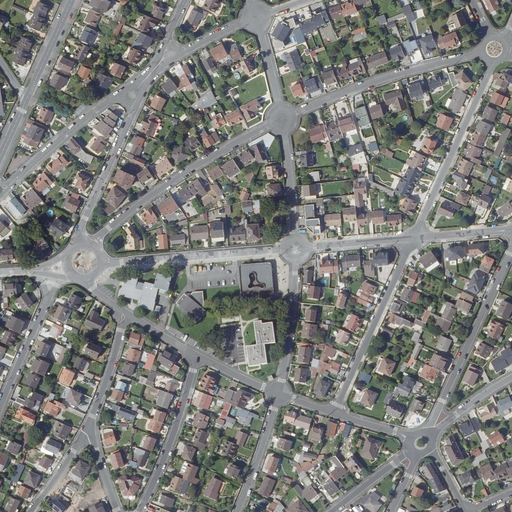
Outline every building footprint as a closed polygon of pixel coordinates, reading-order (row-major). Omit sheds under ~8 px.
[(14,0),(12,9),(26,14),(27,10),(17,7),(19,0),(14,0)] [(111,0),(92,0),(90,5),(107,12),(111,0)] [(216,0),(207,0),(205,7),(216,12),(221,2),(218,1),(216,0)] [(484,0),(489,9),(491,12),(499,8),(497,5),(494,0),(484,0)] [(39,2),(33,13),(35,14),(44,18),(49,6),(39,2)] [(345,16),(358,11),(354,2),(341,7),(344,15),(345,16)] [(159,7),(160,5),(154,3),(152,5),(156,7),(152,14),(161,19),(165,10),(159,7)] [(121,4),(114,20),(119,22),(122,16),(127,6),(121,4)] [(341,7),(340,5),(330,9),(333,19),(344,15),(341,7)] [(409,5),(402,8),(404,13),(405,16),(412,13),(409,5)] [(195,7),(193,10),(203,14),(201,19),(204,21),(208,13),(195,7)] [(91,9),(85,21),(95,26),(101,14),(91,9)] [(415,19),(424,17),(422,9),(413,12),(415,19)] [(186,25),(196,29),(201,19),(203,14),(193,10),(186,25)] [(330,21),(326,11),(317,14),(312,16),(313,19),(315,23),(317,28),(326,24),(326,23),(330,21)] [(453,17),(458,29),(466,25),(462,13),(453,17)] [(29,26),(40,30),(45,19),(44,18),(35,14),(29,26)] [(155,27),(157,20),(145,15),(140,28),(149,32),(152,26),(155,27)] [(287,21),(290,28),(297,26),(294,18),(287,21)] [(313,19),(299,24),(301,28),(304,36),(318,30),(317,28),(315,23),(313,19)] [(394,20),(387,22),(390,29),(397,27),(394,20)] [(283,40),(290,28),(280,23),(273,35),(283,40)] [(382,29),(380,25),(366,31),(358,34),(352,36),(355,42),(369,36),(368,35),(382,29)] [(92,45),(98,32),(86,26),(81,40),(92,45)] [(304,36),(301,28),(294,31),(299,45),(306,42),(304,36)] [(382,29),(386,40),(392,38),(391,35),(388,36),(385,28),(382,29)] [(149,47),(154,38),(142,33),(137,42),(149,47)] [(455,33),(441,38),(445,48),(446,50),(456,46),(455,43),(458,41),(455,33)] [(431,35),(419,39),(425,55),(432,52),(431,48),(436,47),(431,35)] [(23,37),(17,49),(18,49),(28,54),(33,42),(23,37)] [(441,38),(436,40),(440,49),(445,48),(441,38)] [(409,40),(403,42),(405,48),(406,47),(408,53),(414,51),(414,49),(418,48),(415,40),(410,42),(409,40)] [(76,57),(84,61),(91,48),(81,43),(79,47),(80,48),(79,51),(78,51),(77,51),(76,52),(76,53),(76,54),(77,54),(78,54),(76,57)] [(212,50),(218,61),(229,55),(226,49),(225,48),(223,44),(212,50)] [(233,63),(243,58),(236,44),(229,47),(229,46),(225,48),(226,49),(229,55),(231,60),(233,63)] [(132,47),(129,46),(123,59),(135,65),(141,52),(132,47)] [(401,46),(390,50),(394,60),(397,58),(398,60),(398,61),(402,59),(402,58),(401,57),(405,55),(401,46)] [(13,61),(24,66),(29,54),(28,54),(18,49),(13,61)] [(293,72),(302,68),(301,64),(296,51),(286,55),(288,60),(293,72)] [(389,62),(385,51),(371,57),(366,59),(370,68),(374,66),(375,67),(389,62)] [(74,62),(64,57),(59,67),(70,72),(74,62)] [(352,75),(352,76),(366,71),(361,57),(357,58),(358,61),(348,65),(352,75)] [(215,67),(211,59),(204,62),(208,70),(215,67)] [(255,70),(249,59),(241,63),(247,74),(255,70)] [(219,71),(233,63),(231,60),(220,66),(219,64),(216,65),(219,71)] [(348,65),(346,61),(342,62),(344,67),(334,71),(337,81),(352,75),(348,65)] [(126,67),(116,62),(111,73),(121,78),(126,67)] [(188,65),(183,68),(188,78),(193,75),(188,65)] [(87,79),(91,70),(82,66),(78,75),(87,79)] [(188,78),(183,68),(177,71),(183,82),(177,86),(178,88),(180,90),(185,86),(191,84),(190,81),(188,78)] [(334,71),(333,70),(323,74),(322,74),(327,85),(337,81),(334,71)] [(455,72),(450,73),(454,88),(460,83),(465,89),(473,82),(464,72),(457,78),(455,72)] [(114,79),(100,73),(98,78),(101,79),(98,84),(107,89),(110,83),(112,84),(114,79)] [(511,76),(504,73),(502,79),(511,83),(511,76)] [(62,89),(66,79),(56,74),(51,84),(62,89)] [(309,94),(313,92),(312,91),(323,86),(319,76),(304,82),(304,83),(309,94)] [(433,79),(428,80),(431,89),(443,86),(440,76),(433,78),(433,79)] [(168,83),(163,86),(169,94),(170,94),(175,90),(178,88),(177,86),(170,78),(167,80),(168,83)] [(511,83),(502,79),(499,78),(496,84),(506,88),(507,85),(511,86),(511,83)] [(301,95),(308,93),(304,83),(301,85),(301,83),(291,87),(295,96),(300,94),(301,95)] [(420,83),(409,86),(412,98),(424,94),(420,83)] [(459,112),(467,94),(457,89),(449,107),(453,109),(452,111),(457,114),(458,111),(459,112)] [(401,90),(384,95),(387,105),(395,102),(398,111),(407,108),(401,90)] [(202,105),(215,98),(212,91),(199,98),(200,100),(202,105)] [(509,99),(495,92),(491,101),(505,108),(509,99)] [(166,100),(157,95),(152,106),(161,110),(166,100)] [(217,100),(215,98),(202,105),(204,107),(217,100)] [(368,114),(363,99),(349,104),(352,113),(363,110),(365,115),(368,114)] [(192,106),(195,111),(202,105),(200,100),(192,106)] [(242,108),(248,120),(256,116),(253,111),(261,107),(257,100),(242,108)] [(74,110),(77,114),(86,108),(84,104),(74,110)] [(384,115),(381,104),(370,108),(373,119),(384,115)] [(204,109),(204,107),(202,105),(195,111),(193,113),(189,116),(190,119),(195,116),(194,114),(199,110),(201,111),(204,109)] [(487,107),(483,117),(493,121),(498,111),(487,107)] [(43,114),(39,121),(48,125),(54,114),(43,109),(41,113),(43,114)] [(230,126),(244,119),(239,109),(225,117),(230,126)] [(107,138),(108,139),(111,136),(109,135),(112,131),(111,130),(113,128),(117,123),(116,121),(119,118),(113,113),(110,116),(108,116),(104,121),(102,123),(101,122),(98,126),(96,125),(94,127),(95,128),(93,131),(96,134),(100,136),(105,141),(107,138)] [(226,123),(221,113),(216,115),(218,118),(211,122),(215,129),(226,123)] [(511,121),(511,115),(505,113),(501,124),(506,126),(508,120),(511,121)] [(448,130),(453,118),(442,114),(437,125),(448,130)] [(142,132),(152,136),(154,132),(152,132),(156,123),(153,122),(155,117),(150,115),(148,120),(145,119),(143,125),(145,126),(142,132)] [(357,128),(353,116),(338,120),(339,120),(343,133),(347,131),(357,128)] [(46,127),(29,120),(26,128),(28,128),(26,132),(24,131),(21,139),(25,141),(24,144),(36,149),(39,143),(38,143),(44,131),(46,132),(47,129),(46,127)] [(343,133),(339,120),(325,125),(328,134),(329,138),(343,133)] [(481,120),(477,130),(486,135),(491,125),(481,120)] [(328,134),(325,125),(321,126),(321,125),(316,126),(317,128),(309,130),(313,141),(324,137),(324,135),(328,134)] [(510,133),(511,130),(502,126),(500,129),(498,129),(496,134),(497,135),(497,136),(502,138),(501,139),(506,141),(507,140),(510,133)] [(486,135),(477,130),(471,144),(481,149),(482,146),(481,145),(486,135)] [(348,148),(353,164),(359,164),(364,163),(368,163),(368,162),(358,131),(355,132),(359,144),(348,148)] [(220,140),(217,132),(209,136),(208,134),(203,137),(208,147),(220,140)] [(141,148),(145,139),(136,135),(132,144),(135,145),(141,148)] [(105,146),(104,145),(107,142),(105,141),(100,136),(98,138),(91,147),(99,154),(105,146)] [(191,152),(202,145),(196,136),(185,143),(191,152)] [(432,153),(437,142),(428,138),(423,149),(432,153)] [(75,148),(72,150),(76,154),(82,149),(74,139),(70,143),(75,148)] [(376,142),(368,145),(370,152),(378,149),(376,142)] [(254,154),(258,163),(268,159),(261,144),(249,149),(253,154),(254,154)] [(471,144),(470,144),(468,148),(467,150),(465,153),(467,154),(466,158),(480,164),(481,161),(477,159),(481,149),(471,144)] [(140,156),(143,148),(141,148),(135,145),(131,152),(140,156)] [(190,155),(184,146),(172,153),(178,163),(190,155)] [(332,148),(326,148),(326,151),(330,151),(331,157),(335,156),(332,148)] [(91,164),(94,157),(86,153),(82,149),(76,154),(83,160),(91,164)] [(249,149),(239,156),(245,165),(249,163),(248,162),(254,157),(253,154),(249,149)] [(398,155),(384,149),(380,152),(396,159),(398,155)] [(314,165),(312,150),(302,151),(303,154),(300,154),(301,160),(303,159),(304,161),(302,162),(303,166),(314,165)] [(426,156),(417,152),(410,166),(421,171),(424,166),(422,165),(426,156)] [(129,154),(127,157),(133,161),(144,167),(147,161),(129,154)] [(55,175),(69,163),(63,156),(60,160),(59,159),(53,164),(52,162),(48,166),(55,175)] [(174,167),(168,158),(155,167),(161,176),(174,167)] [(460,168),(459,172),(468,176),(474,163),(462,158),(458,167),(460,168)] [(230,178),(241,170),(234,160),(223,167),(230,178)] [(493,170),(495,166),(487,162),(485,167),(493,170)] [(208,173),(214,181),(224,174),(219,166),(208,173)] [(279,172),(278,172),(277,166),(267,167),(269,179),(280,178),(279,172)] [(410,166),(403,179),(414,184),(415,184),(417,180),(419,181),(421,176),(419,175),(421,171),(410,166)] [(137,175),(143,183),(153,177),(148,168),(137,175)] [(131,187),(136,177),(119,169),(114,180),(131,187)] [(207,179),(201,170),(198,173),(203,182),(207,179)] [(320,180),(319,171),(312,172),(312,173),(310,173),(310,176),(313,176),(313,181),(320,180)] [(246,177),(251,184),(255,175),(253,172),(246,177)] [(465,176),(455,172),(453,177),(458,179),(455,186),(464,190),(467,183),(463,181),(465,176)] [(38,180),(33,184),(42,193),(48,187),(53,183),(44,173),(41,176),(41,177),(38,180)] [(84,190),(90,178),(79,173),(74,185),(84,190)] [(495,185),(498,178),(491,175),(489,182),(495,185)] [(401,178),(395,192),(406,197),(408,193),(410,193),(414,184),(403,179),(401,178)] [(197,197),(201,194),(202,196),(207,193),(198,179),(194,182),(195,183),(190,186),(195,195),(197,197)] [(358,180),(354,180),(355,194),(356,207),(361,206),(364,206),(363,200),(361,200),(360,194),(362,194),(367,193),(366,182),(358,183),(358,180)] [(370,185),(385,191),(385,187),(373,182),(369,180),(370,185)] [(316,194),(315,183),(304,185),(305,196),(316,194)] [(117,208),(128,192),(125,188),(117,184),(109,195),(110,196),(106,200),(112,204),(106,211),(110,213),(117,208)] [(268,185),(269,195),(282,194),(280,184),(268,185)] [(492,187),(486,184),(480,198),(477,204),(487,208),(491,198),(487,196),(492,187)] [(213,188),(219,197),(222,194),(216,185),(213,188)] [(183,189),(179,192),(186,201),(195,195),(190,186),(184,190),(183,189)] [(42,193),(45,196),(51,190),(48,187),(42,193)] [(393,196),(394,191),(385,187),(385,191),(385,192),(393,196)] [(36,205),(42,200),(33,189),(29,193),(29,194),(28,196),(27,195),(23,193),(20,196),(22,200),(30,208),(27,211),(29,213),(37,206),(36,205)] [(470,196),(460,191),(456,200),(466,205),(470,196)] [(71,197),(68,195),(64,205),(67,207),(76,211),(81,201),(78,200),(71,197)] [(166,217),(180,209),(172,196),(158,205),(166,217)] [(413,209),(417,201),(408,197),(407,197),(401,210),(412,215),(414,210),(413,209)] [(314,233),(326,233),(326,225),(325,215),(324,204),(323,199),(323,198),(304,200),(307,227),(314,233)] [(27,211),(16,199),(10,203),(22,216),(27,211)] [(243,209),(244,212),(254,211),(253,209),(261,208),(260,200),(243,202),(243,209)] [(461,205),(452,202),(450,206),(443,202),(438,212),(445,215),(446,214),(452,217),(456,209),(459,210),(461,205)] [(502,208),(498,210),(503,218),(511,211),(511,202),(510,204),(509,203),(501,208),(502,208)] [(22,216),(10,203),(5,208),(17,220),(22,216)] [(357,214),(357,208),(351,208),(351,207),(344,208),(345,220),(349,219),(352,219),(352,221),(358,220),(357,214)] [(147,213),(143,216),(149,225),(158,219),(152,209),(147,212),(147,213)] [(372,212),(373,222),(373,223),(384,222),(383,211),(372,212)] [(362,213),(357,214),(358,220),(358,228),(363,227),(363,224),(368,223),(367,213),(362,213)] [(326,225),(342,224),(341,214),(325,215),(326,225)] [(401,215),(388,216),(388,227),(399,226),(399,224),(402,224),(401,215)] [(68,227),(57,220),(50,230),(61,237),(68,227)] [(249,240),(261,239),(260,224),(248,225),(248,220),(244,220),(245,227),(246,239),(249,239),(249,240)] [(10,230),(0,221),(0,234),(4,237),(10,230)] [(224,223),(208,224),(208,226),(209,237),(209,238),(212,238),(213,242),(225,241),(224,223)] [(20,231),(14,224),(12,226),(17,233),(20,231)] [(202,239),(202,238),(209,237),(208,226),(191,228),(192,240),(202,239)] [(137,233),(133,227),(127,231),(131,237),(129,238),(131,242),(132,246),(131,246),(131,252),(143,251),(143,243),(142,243),(141,241),(140,241),(140,238),(137,234),(137,233)] [(160,249),(169,248),(167,227),(157,230),(159,235),(160,249)] [(240,227),(241,228),(231,229),(232,241),(246,240),(245,227),(240,227)] [(171,235),(172,246),(190,245),(188,230),(185,230),(185,234),(171,235)] [(36,255),(49,246),(43,237),(30,246),(36,255)] [(469,246),(470,255),(484,254),(484,245),(469,246)] [(449,251),(445,251),(446,260),(450,260),(450,264),(456,263),(456,262),(463,261),(463,258),(466,258),(465,248),(462,248),(462,247),(455,247),(455,249),(449,249),(449,251)] [(0,260),(13,259),(13,250),(0,250),(0,260)] [(431,252),(420,260),(426,269),(437,261),(431,252)] [(387,253),(373,255),(374,267),(388,266),(387,253)] [(342,268),(343,268),(356,267),(355,256),(346,257),(346,258),(341,258),(342,268)] [(364,257),(360,257),(361,265),(365,265),(365,270),(366,273),(372,276),(375,276),(374,268),(371,268),(371,262),(364,262),(364,257)] [(480,270),(488,274),(494,261),(486,257),(480,270)] [(326,260),(320,260),(321,274),(339,272),(338,261),(326,262),(326,260)] [(428,272),(439,264),(437,261),(426,269),(428,272)] [(241,265),(240,266),(239,267),(242,297),(243,298),(244,299),(271,296),(273,295),(273,293),(270,264),(270,263),(268,263),(241,265)] [(415,269),(408,285),(417,289),(423,273),(415,269)] [(467,290),(477,295),(478,292),(479,292),(485,280),(484,279),(485,276),(476,272),(467,290)] [(136,278),(125,276),(123,282),(124,283),(122,291),(121,291),(120,297),(123,297),(133,300),(134,297),(141,299),(141,302),(139,308),(153,311),(154,311),(155,305),(156,303),(155,302),(159,289),(167,292),(168,292),(172,277),(158,274),(155,285),(145,283),(145,284),(137,282),(138,279),(136,278)] [(370,294),(372,296),(376,288),(365,283),(361,290),(363,291),(370,294)] [(18,294),(17,284),(2,286),(3,296),(18,294)] [(316,287),(309,286),(308,290),(309,291),(309,294),(308,299),(319,300),(320,288),(316,287)] [(405,288),(400,300),(410,304),(412,301),(416,303),(419,295),(405,288)] [(343,308),(347,296),(348,293),(341,290),(335,306),(343,308)] [(360,299),(371,304),(373,299),(369,297),(370,294),(363,291),(360,299)] [(205,306),(204,292),(193,293),(189,298),(185,295),(177,304),(181,307),(196,319),(199,322),(207,312),(203,309),(205,306)] [(456,306),(456,307),(461,309),(468,312),(469,312),(471,308),(472,308),(473,306),(472,305),(473,304),(471,303),(472,301),(474,297),(468,295),(463,292),(456,306)] [(25,310),(33,304),(26,294),(17,300),(25,310)] [(67,306),(77,310),(82,299),(72,294),(67,306)] [(354,296),(353,298),(357,300),(356,302),(369,308),(371,304),(360,299),(354,296)] [(390,313),(399,317),(404,305),(395,301),(390,313)] [(451,322),(457,311),(455,310),(456,307),(456,306),(448,303),(446,302),(445,305),(447,306),(441,318),(451,322)] [(511,309),(511,305),(503,302),(497,315),(507,320),(511,309)] [(69,310),(60,306),(55,319),(63,323),(69,310)] [(196,319),(181,307),(184,319),(196,319)] [(72,311),(69,310),(63,323),(66,324),(72,311)] [(315,323),(317,311),(308,310),(306,321),(315,323)] [(100,332),(105,322),(97,318),(99,314),(91,311),(89,315),(90,315),(85,325),(100,332)] [(420,327),(422,327),(424,328),(429,317),(431,313),(427,312),(420,327)] [(414,324),(410,322),(399,317),(390,313),(389,313),(388,314),(391,316),(389,321),(401,326),(402,323),(412,328),(414,324)] [(451,322),(441,318),(434,315),(431,313),(429,317),(431,318),(432,316),(438,319),(435,327),(447,332),(452,323),(451,322)] [(362,319),(352,314),(346,329),(356,334),(358,330),(359,327),(361,323),(360,322),(362,319)] [(11,317),(10,320),(3,317),(0,320),(0,328),(1,329),(3,325),(7,327),(6,328),(20,334),(25,322),(12,316),(11,317)] [(500,337),(504,327),(492,321),(490,326),(492,327),(488,336),(498,341),(502,342),(503,339),(500,337)] [(262,322),(255,323),(258,346),(265,345),(276,343),(273,323),(263,324),(262,322)] [(56,338),(61,327),(54,324),(49,335),(56,338)] [(317,326),(304,325),(303,338),(316,339),(317,326)] [(419,339),(424,328),(422,327),(418,334),(415,333),(412,340),(417,343),(419,339)] [(394,332),(384,328),(382,333),(391,337),(394,332)] [(350,334),(340,330),(335,342),(345,346),(350,334)] [(11,347),(16,336),(7,331),(2,343),(11,347)] [(451,335),(450,336),(442,333),(440,336),(442,336),(452,341),(456,343),(459,338),(451,335)] [(129,346),(140,350),(142,347),(145,336),(142,335),(142,337),(132,334),(129,346)] [(452,341),(442,336),(437,348),(447,352),(452,341)] [(36,354),(45,358),(50,347),(41,342),(36,354)] [(85,353),(97,359),(101,349),(90,343),(85,353)] [(312,345),(301,343),(298,362),(309,364),(312,345)] [(423,346),(421,345),(417,343),(411,358),(414,359),(419,348),(422,349),(423,346)] [(490,351),(491,352),(493,348),(481,343),(475,354),(486,359),(490,351)] [(265,345),(258,346),(247,347),(250,367),(261,366),(261,365),(268,364),(265,345)] [(325,347),(324,350),(320,360),(325,363),(328,356),(331,357),(332,358),(335,349),(333,348),(325,345),(325,347)] [(494,356),(501,348),(496,346),(492,355),(494,356)] [(69,353),(70,350),(64,348),(57,363),(63,366),(69,353)] [(141,352),(131,349),(128,360),(138,363),(141,352)] [(175,376),(180,368),(173,364),(177,358),(165,351),(158,362),(170,369),(169,371),(175,376)] [(490,361),(496,372),(508,366),(508,365),(507,364),(511,362),(507,352),(490,361)] [(149,354),(148,358),(150,359),(146,369),(151,371),(156,356),(149,354)] [(434,355),(429,366),(439,370),(443,373),(448,361),(434,355)] [(83,371),(87,362),(78,358),(74,367),(83,371)] [(390,376),(396,363),(384,358),(383,361),(381,360),(376,372),(385,376),(386,374),(390,376)] [(50,364),(37,359),(34,365),(35,366),(32,371),(44,377),(50,364)] [(317,372),(323,375),(325,369),(336,374),(339,369),(338,369),(331,365),(325,363),(320,360),(320,361),(318,368),(317,372)] [(132,376),(135,367),(127,364),(123,373),(132,376)] [(426,365),(421,377),(431,381),(433,377),(435,378),(439,370),(429,366),(426,365)] [(473,386),(479,375),(480,375),(482,371),(471,366),(463,382),(473,386)] [(297,368),(294,382),(305,384),(307,370),(297,368)] [(61,379),(71,383),(75,374),(65,369),(61,379)] [(151,371),(148,380),(146,385),(152,387),(153,383),(156,375),(159,376),(160,374),(151,371)] [(40,379),(30,374),(26,384),(36,388),(40,379)] [(212,394),(215,387),(214,386),(216,380),(206,375),(200,388),(212,394)] [(146,385),(148,380),(141,377),(138,382),(146,385)] [(397,387),(399,388),(410,393),(412,389),(415,390),(418,382),(407,377),(403,385),(399,383),(397,387)] [(323,398),(330,385),(320,380),(314,393),(323,398)] [(119,382),(115,390),(124,393),(127,385),(119,382)] [(178,386),(168,382),(165,392),(173,395),(175,389),(176,390),(178,386)] [(62,397),(66,387),(57,383),(55,388),(59,390),(57,395),(62,397)] [(160,397),(162,391),(153,388),(152,391),(156,393),(155,395),(160,397)] [(66,400),(79,406),(81,401),(79,400),(80,398),(82,394),(72,389),(69,396),(69,395),(66,400)] [(127,396),(127,394),(124,393),(115,390),(112,398),(120,402),(123,395),(127,396)] [(229,404),(235,392),(229,390),(224,402),(229,404)] [(377,395),(367,390),(366,393),(364,392),(359,403),(366,406),(367,405),(371,407),(377,395)] [(167,409),(173,395),(165,392),(162,391),(160,397),(157,405),(167,409)] [(239,391),(237,393),(233,405),(243,409),(246,400),(250,402),(252,396),(239,391)] [(232,405),(233,405),(237,393),(235,392),(229,404),(230,404),(232,405)] [(17,397),(15,402),(21,405),(25,407),(32,410),(36,400),(41,402),(43,397),(34,393),(31,401),(27,399),(26,401),(17,397)] [(205,395),(200,394),(195,405),(202,408),(206,400),(203,399),(205,395)] [(501,414),(502,417),(505,416),(503,411),(511,406),(511,402),(510,397),(499,402),(501,406),(498,408),(501,414)] [(422,401),(414,398),(409,412),(414,414),(418,405),(420,406),(422,401)] [(23,410),(25,407),(21,405),(15,402),(11,400),(9,404),(20,409),(16,417),(33,425),(36,417),(28,413),(23,410)] [(65,411),(67,406),(55,401),(54,404),(51,403),(46,413),(56,417),(60,409),(65,411)] [(395,403),(391,402),(386,412),(390,413),(389,414),(400,419),(404,409),(394,404),(395,403)] [(225,421),(227,417),(232,405),(230,404),(228,408),(226,407),(225,410),(224,410),(220,419),(225,421)] [(134,421),(136,414),(114,405),(112,410),(119,412),(119,413),(125,415),(124,418),(134,421)] [(501,414),(498,408),(495,409),(494,408),(492,409),(491,405),(484,408),(486,412),(480,415),(482,421),(497,415),(501,414)] [(257,419),(259,416),(243,409),(241,413),(251,417),(257,419)] [(155,417),(154,420),(159,422),(162,424),(163,424),(164,420),(166,421),(168,415),(153,410),(151,416),(155,417)] [(248,426),(251,417),(241,413),(236,411),(234,415),(240,417),(238,422),(248,426)] [(298,415),(298,414),(294,413),(294,414),(288,412),(284,422),(294,425),(309,431),(312,421),(301,417),(301,416),(298,415)] [(205,416),(199,413),(197,417),(195,416),(193,420),(196,421),(194,424),(205,429),(207,423),(203,421),(205,416)] [(159,422),(154,420),(152,420),(149,429),(159,432),(162,424),(159,422)] [(225,421),(222,428),(221,430),(225,432),(227,427),(232,429),(234,425),(229,423),(225,421)] [(475,432),(470,421),(460,426),(464,437),(475,432)] [(69,433),(72,428),(60,422),(54,435),(65,440),(69,432),(69,433)] [(334,437),(337,425),(329,423),(326,434),(334,437)] [(320,429),(313,427),(310,438),(322,441),(326,430),(320,428),(320,429)] [(24,438),(30,440),(34,431),(29,429),(24,438)] [(108,429),(103,430),(105,435),(104,435),(107,445),(116,442),(112,430),(108,429)] [(194,446),(201,449),(208,433),(199,429),(195,440),(196,441),(194,446)] [(234,444),(237,445),(243,447),(247,435),(239,432),(234,444)] [(498,432),(489,438),(495,447),(498,445),(505,441),(498,432)] [(155,440),(156,437),(149,435),(144,448),(152,451),(156,441),(155,440)] [(463,460),(453,437),(446,440),(448,445),(445,447),(453,464),(463,460)] [(380,442),(367,438),(362,456),(374,459),(378,447),(379,448),(380,442)] [(478,439),(485,453),(490,450),(486,441),(482,443),(480,438),(478,439)] [(281,439),(278,448),(289,451),(292,443),(281,439)] [(61,444),(50,440),(46,449),(43,448),(41,452),(52,457),(54,453),(57,454),(61,444)] [(234,444),(228,441),(222,454),(233,459),(235,455),(234,454),(237,445),(234,444)] [(21,446),(12,442),(8,451),(17,455),(21,446)] [(338,455),(336,454),(336,456),(341,461),(346,444),(341,443),(338,455)] [(187,446),(182,460),(189,463),(190,460),(191,460),(195,450),(187,446)] [(137,464),(130,462),(130,467),(136,469),(137,466),(142,468),(146,457),(147,457),(148,453),(137,448),(135,453),(140,455),(137,464)] [(471,460),(481,454),(478,449),(472,452),(474,456),(470,458),(471,460)] [(302,452),(298,464),(301,463),(305,463),(306,462),(310,462),(311,461),(312,461),(312,459),(316,460),(317,456),(302,452)] [(9,457),(0,453),(0,470),(2,471),(9,457)] [(485,453),(481,454),(471,460),(475,467),(479,465),(478,462),(487,458),(485,453)] [(124,466),(120,454),(112,456),(115,468),(124,466)] [(363,467),(354,455),(344,463),(351,471),(354,469),(354,470),(355,470),(356,470),(357,470),(359,471),(363,467)] [(45,474),(52,461),(44,456),(37,469),(45,474)] [(279,459),(271,456),(266,470),(274,473),(279,459)] [(330,478),(331,479),(333,482),(337,479),(347,472),(336,457),(335,457),(330,458),(338,468),(331,473),(332,473),(329,476),(330,478)] [(80,482),(82,479),(83,479),(91,467),(81,461),(71,477),(80,482)] [(430,479),(436,476),(431,467),(434,466),(433,464),(432,463),(423,468),(430,479)] [(492,470),(495,475),(497,480),(507,475),(509,479),(511,477),(511,475),(511,473),(506,463),(492,470)] [(25,466),(19,464),(11,481),(16,483),(19,476),(20,476),(25,466)] [(183,473),(181,478),(185,480),(195,484),(197,479),(194,478),(198,468),(189,464),(185,474),(183,474),(183,473)] [(490,477),(495,475),(492,470),(490,464),(479,469),(484,479),(490,477)] [(241,468),(232,465),(227,475),(236,479),(241,468)] [(308,476),(304,470),(299,474),(298,474),(302,480),(308,476)] [(473,470),(459,477),(463,484),(470,481),(471,484),(478,480),(473,470)] [(35,488),(40,477),(30,472),(25,483),(35,488)] [(141,479),(134,476),(132,480),(128,480),(126,476),(118,478),(121,485),(120,485),(121,489),(122,489),(125,495),(129,495),(129,498),(130,499),(134,499),(135,498),(135,495),(133,495),(136,489),(137,490),(139,486),(138,486),(141,479)] [(174,476),(172,480),(173,480),(170,489),(180,494),(185,480),(181,478),(174,476)] [(441,485),(437,476),(436,476),(430,479),(429,480),(436,494),(445,490),(442,485),(441,485)] [(208,490),(207,489),(204,495),(216,500),(218,494),(217,494),(222,481),(213,478),(208,490)] [(266,478),(259,493),(268,497),(275,482),(266,478)] [(337,479),(333,482),(339,489),(343,486),(337,479)] [(331,496),(339,490),(339,489),(333,482),(325,488),(331,496)] [(299,485),(294,489),(302,499),(305,497),(308,502),(318,494),(315,490),(312,487),(311,486),(303,491),(299,485)] [(27,499),(31,490),(21,486),(17,495),(27,499)] [(416,487),(412,495),(420,499),(424,491),(416,487)] [(364,505),(372,511),(375,511),(381,505),(376,502),(379,498),(374,493),(371,497),(364,505)] [(174,500),(163,495),(160,503),(171,507),(174,500)] [(278,504),(280,502),(284,496),(282,495),(278,501),(275,499),(273,502),(278,504)] [(371,497),(368,495),(361,503),(364,505),(371,497)] [(6,510),(9,511),(15,511),(20,502),(12,498),(6,510)] [(89,506),(99,501),(98,498),(87,503),(89,506)] [(57,500),(51,507),(56,511),(61,511),(65,507),(57,500)] [(105,511),(101,503),(101,504),(99,501),(89,506),(90,508),(91,511),(105,511)] [(308,511),(309,511),(300,501),(287,510),(288,511),(308,511)]
